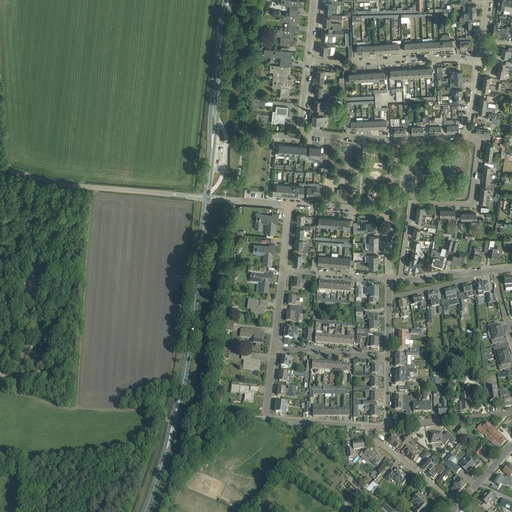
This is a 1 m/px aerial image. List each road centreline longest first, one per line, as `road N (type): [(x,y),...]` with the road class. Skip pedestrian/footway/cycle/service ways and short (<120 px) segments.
road 1 (primary): [(183,378),(210,158)]
road 2 (residential): [(399,280),(411,205),(469,201),(477,144),(466,139)]
road 3 (unclassified): [(174,194),(59,183),(0,167)]
road 4 (residential): [(369,426),(265,417),(274,347)]
road 5 (residential): [(307,61),(477,61)]
road 6 (primary): [(210,158),(230,0)]
road 7 (primary): [(224,0),(210,158)]
road 8 (residential): [(387,426),(511,412)]
